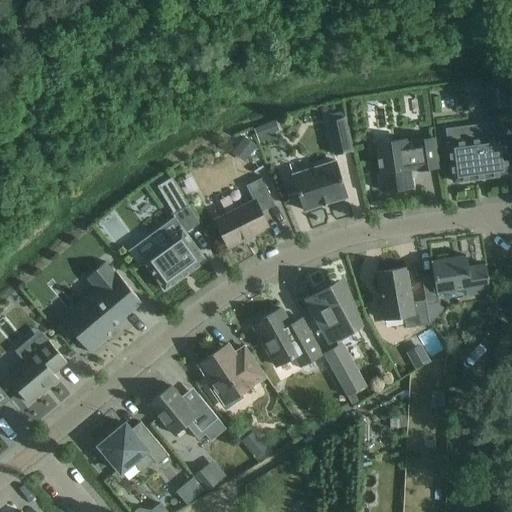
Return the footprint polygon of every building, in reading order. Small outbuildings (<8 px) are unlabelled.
[(327,122),(334,155),(352,151),(345,118),(327,122)] [(468,126),(470,140),(449,143),(454,181),(509,174),(502,121),(468,126)] [(259,142),(278,135),(273,122),(254,129),(259,142)] [(245,137),(238,147),(249,155),(256,146),(255,145),(245,137)] [(412,187),(410,170),(410,168),(417,167),(417,170),(439,167),(435,138),(413,141),(413,142),(406,143),(406,140),(376,144),(380,174),(378,174),(380,185),(381,185),(382,191),(412,187)] [(292,175),(304,210),(347,197),(336,161),(292,175)] [(172,177),(158,186),(175,215),(190,206),(172,177)] [(215,220),(220,229),(229,247),(269,227),(261,211),(274,204),(261,179),(248,186),(255,200),(215,220)] [(145,263),(153,274),(165,290),(206,260),(182,228),(159,245),(151,234),(128,251),(140,267),(145,263)] [(466,295),(471,294),(491,291),(486,264),(469,267),(467,255),(450,258),(446,254),(438,255),(436,261),(431,262),(433,275),(436,293),(465,289),(466,295)] [(142,302),(129,287),(116,272),(115,273),(105,261),(86,278),(95,288),(61,318),(63,321),(76,336),(90,353),(103,343),(99,338),(142,302)] [(376,272),(380,292),(384,319),(404,316),(406,328),(429,324),(425,300),(413,302),(407,267),(376,272)] [(356,323),(349,304),(344,285),(333,288),(331,285),(329,286),(327,284),(315,290),(317,293),(310,297),(333,339),(350,329),(354,328),(352,325),(356,323)] [(493,300),(482,315),(493,324),(505,309),(493,300)] [(300,366),(301,365),(304,370),(309,372),(314,369),(315,364),(313,359),(322,353),(303,318),(291,325),(281,308),(244,329),(245,330),(253,325),(276,366),(294,356),(300,366)] [(76,336),(63,321),(57,327),(69,341),(76,336)] [(25,363),(7,377),(16,387),(29,403),(49,385),(50,387),(59,379),(54,373),(67,362),(54,347),(50,342),(37,352),(27,340),(15,351),(24,362),(25,363)] [(323,353),(347,396),(367,385),(359,371),(354,373),(338,345),(323,353)] [(225,403),(264,376),(256,363),(244,347),(230,357),(223,347),(198,364),(210,382),(208,383),(219,401),(222,399),(225,403)] [(423,350),(409,358),(415,370),(429,362),(423,350)] [(149,404),(173,434),(186,424),(198,439),(205,433),(211,440),(226,428),(212,410),(199,395),(187,404),(172,386),(149,404)] [(327,423),(352,408),(349,403),(324,418),(327,423)] [(108,462),(111,460),(121,472),(134,461),(142,470),(154,460),(158,465),(169,456),(141,422),(131,430),(126,424),(99,446),(100,447),(97,449),(108,462)] [(253,431),(243,440),(253,452),(264,444),(253,431)] [(471,442),(482,461),(496,453),(485,434),(471,442)] [(208,490),(225,475),(213,460),(195,474),(208,490)] [(386,473),(385,490),(401,491),(403,474),(386,473)] [(202,491),(189,476),(175,488),(187,503),(202,491)] [(132,511),(167,511),(168,511),(155,494),(132,511)]
